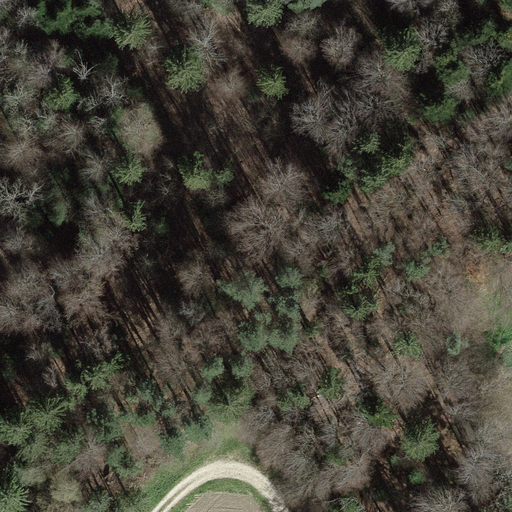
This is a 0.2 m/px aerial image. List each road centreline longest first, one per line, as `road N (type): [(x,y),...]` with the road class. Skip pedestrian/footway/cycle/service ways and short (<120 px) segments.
road 1 (track): [(230,471),(259,376),(404,202),(511,104)]
road 2 (track): [(161,511),(185,484),(230,471),(261,485),(272,511)]
